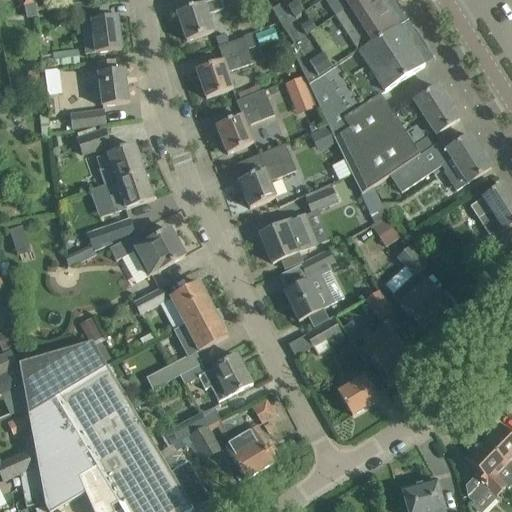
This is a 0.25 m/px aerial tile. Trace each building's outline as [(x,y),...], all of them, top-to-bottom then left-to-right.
[(201,0),(203,5),(177,14),(186,43),(205,37),(213,34),(207,16),(223,11),(219,0),(220,0),(201,0)] [(265,0),(258,0),(269,28),(280,24),(265,0)] [(289,0),(273,10),(294,47),(289,49),(307,87),(354,56),(398,28),(397,27),(403,23),(404,19),(391,0),(289,0)] [(90,22),(80,24),(85,56),(95,55),(101,54),(121,51),(117,18),(108,19),(107,8),(91,11),(92,22),(90,22)] [(354,56),(307,87),(334,141),(344,162),(351,177),(360,197),(371,190),(389,177),(390,177),(420,158),(419,157),(413,147),(401,129),(393,117),(386,107),(380,97),(425,68),(423,66),(429,62),(431,57),(425,48),(420,47),(416,40),(416,35),(411,27),(406,26),(400,31),(398,28),(354,56)] [(271,32),(258,37),(261,47),(274,42),(271,32)] [(223,63),(196,72),(206,100),(225,94),(233,91),(227,74),(243,69),(253,65),(249,55),(248,51),(256,48),(251,35),(243,37),(244,40),(237,42),(218,48),(223,63)] [(52,56),(43,57),(44,70),(54,68),(54,69),(80,66),(78,51),(52,54),(52,56)] [(114,62),(98,64),(99,75),(98,75),(102,108),(109,107),(128,105),(124,72),(115,73),(114,62)] [(31,71),(25,81),(33,87),(40,78),(31,71)] [(302,79),(287,84),(295,105),(310,99),(306,90),(302,79)] [(437,88),(393,117),(401,129),(422,115),(436,137),(459,122),(437,88)] [(242,117),(216,128),(227,156),(246,148),(253,145),(246,128),(262,122),(275,117),(264,92),(255,96),(236,103),(242,117)] [(103,112),(69,116),(71,127),(71,130),(105,126),(103,112)] [(49,115),(40,116),(42,140),(51,140),(49,115)] [(324,129),(310,136),(318,153),(332,146),(324,129)] [(79,141),(77,142),(82,157),(110,147),(105,132),(96,135),(79,141)] [(420,158),(390,177),(401,195),(442,168),(445,173),(444,174),(456,193),(467,186),(474,181),(491,170),(469,137),(446,152),(440,143),(433,148),(424,154),(419,157),(420,158)] [(61,138),(52,140),(54,150),(63,148),(61,138)] [(107,156),(96,160),(101,174),(105,188),(117,184),(144,174),(134,146),(115,153),(107,156)] [(264,172),(238,182),(249,210),(268,203),(275,200),(269,183),(284,177),(296,172),(285,146),(277,149),(258,157),(264,172)] [(117,184),(105,188),(115,215),(126,211),(134,208),(153,202),(144,174),(117,184)] [(483,200),(470,208),(478,220),(492,241),(504,233),(507,231),(511,227),(511,202),(501,186),(484,197),(482,199),(483,200)] [(333,190),(306,201),(311,214),(338,203),(335,194),(333,190)] [(372,191),(362,196),(375,224),(389,216),(372,191)] [(278,228),(260,236),(272,265),(291,258),(295,256),(313,248),(318,246),(306,217),(301,219),(283,226),(278,228)] [(390,218),(373,229),(380,239),(397,228),(390,218)] [(102,231),(87,236),(90,248),(93,255),(109,249),(107,244),(133,235),(129,221),(102,231)] [(23,228),(8,232),(15,250),(29,246),(23,228)] [(420,230),(409,239),(415,247),(426,239),(420,230)] [(133,237),(109,251),(114,261),(116,264),(122,261),(133,254),(147,279),(167,268),(184,258),(169,231),(154,239),(152,240),(143,245),(139,248),(133,237)] [(511,232),(487,249),(496,263),(511,252),(511,232)] [(412,277),(392,296),(400,305),(399,306),(408,315),(421,330),(448,305),(435,290),(427,281),(426,282),(419,274),(427,266),(410,248),(396,260),(412,277)] [(286,293),(284,294),(298,323),(307,318),(316,314),(322,311),(335,304),(321,277),(331,273),(328,267),(336,263),(330,252),(318,258),(300,266),(308,282),(286,293)] [(181,293),(169,299),(183,327),(213,311),(198,283),(181,293)] [(161,290),(132,304),(140,317),(167,302),(161,290)] [(379,293),(365,302),(379,322),(393,313),(379,293)] [(213,311),(183,327),(198,354),(210,348),(228,339),(213,311)] [(92,321),(80,327),(90,344),(101,338),(92,321)] [(314,332),(305,337),(312,349),(313,348),(326,341),(331,350),(346,342),(344,340),(332,321),(328,324),(314,332)] [(388,330),(364,347),(371,357),(379,367),(391,384),(406,372),(403,368),(413,361),(401,345),(396,338),(395,340),(388,330)] [(6,332),(0,334),(0,347),(3,353),(13,347),(6,332)] [(92,345),(19,366),(25,398),(29,418),(37,469),(43,503),(48,511),(56,511),(85,495),(92,511),(192,511),(183,495),(171,475),(186,465),(175,449),(173,450),(171,448),(163,452),(158,455),(105,366),(97,353),(92,345)] [(11,354),(0,358),(0,377),(16,371),(15,371),(18,369),(11,354)] [(194,354),(146,379),(152,391),(152,392),(180,378),(200,367),(194,354)] [(204,374),(197,378),(198,381),(204,392),(210,389),(218,404),(235,395),(253,386),(237,357),(220,366),(204,374)] [(10,375),(0,379),(0,395),(15,389),(10,375)] [(355,383),(337,394),(352,418),(378,402),(364,378),(355,383)] [(213,409),(164,435),(167,441),(171,448),(173,450),(175,449),(174,446),(190,438),(191,440),(221,424),(220,422),(213,409)] [(22,417),(7,424),(13,437),(28,430),(22,417)] [(221,424),(191,440),(201,459),(202,461),(219,452),(209,433),(218,429),(222,437),(227,435),(221,424)] [(499,426),(482,443),(511,472),(511,437),(511,438),(499,426)] [(239,439),(225,447),(235,464),(245,482),(259,473),(273,465),(263,447),(267,445),(257,428),(239,439)] [(475,477),(465,487),(467,499),(474,506),(488,491),(496,498),(506,487),(508,490),(511,485),(511,472),(482,443),(465,461),(478,473),(474,477),(475,477)] [(26,453),(0,464),(0,475),(3,483),(21,475),(26,508),(31,507),(43,503),(37,469),(34,470),(33,469),(26,453)] [(436,481),(401,490),(407,510),(407,511),(444,511),(441,500),(436,481)]
